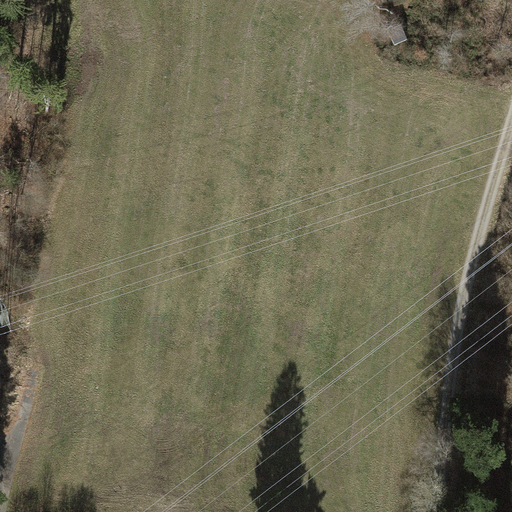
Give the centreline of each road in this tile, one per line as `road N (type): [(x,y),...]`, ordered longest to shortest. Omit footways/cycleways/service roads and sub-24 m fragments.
road 1 (track): [(439,511),(464,297),(511,121)]
road 2 (track): [(0,505),(34,376)]
